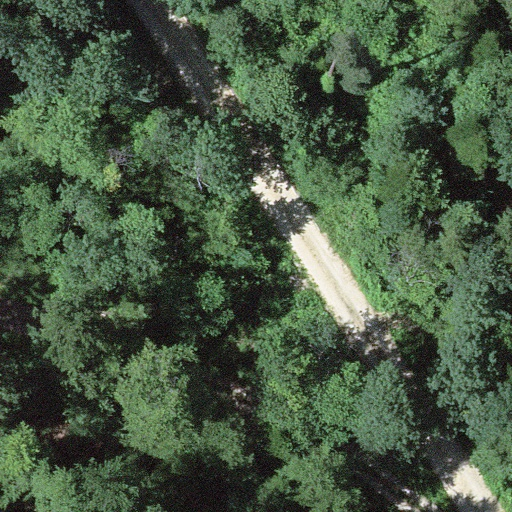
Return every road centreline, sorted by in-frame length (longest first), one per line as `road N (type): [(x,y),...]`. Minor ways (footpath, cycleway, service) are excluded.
road 1 (track): [(142,0),(471,511)]
road 2 (track): [(439,511),(339,443),(247,396),(0,311)]
